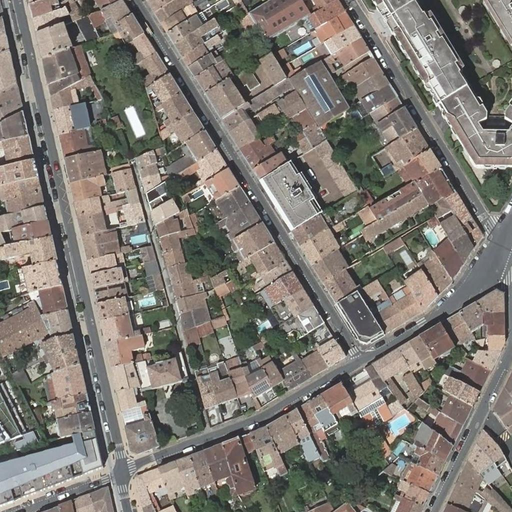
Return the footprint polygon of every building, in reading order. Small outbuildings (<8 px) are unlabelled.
[(59,5),(57,0),(47,0),(30,6),(33,20),(53,14),(62,11),(59,5)] [(66,0),(59,5),(62,11),(66,8),(75,2),(78,0),(66,0)] [(132,16),(122,0),(111,7),(107,10),(103,12),(101,12),(89,16),(95,28),(105,22),(111,18),(116,26),(132,16)] [(94,0),(101,12),(103,12),(107,10),(111,7),(122,0),(94,0)] [(149,0),(147,2),(154,13),(176,0),(149,0)] [(176,0),(154,13),(161,24),(192,5),(194,4),(191,0),(176,0)] [(167,35),(196,17),(194,14),(197,13),(194,8),(195,7),(196,8),(205,2),(203,0),(200,0),(194,4),(192,5),(161,24),(167,35)] [(272,0),(269,2),(249,14),(250,15),(256,26),(263,37),(266,42),(303,20),(308,17),(312,15),(304,2),(307,0),(272,0)] [(345,13),(337,0),(319,11),(312,15),(308,17),(316,30),(345,13)] [(337,0),(312,0),(319,11),(337,0)] [(511,0),(372,0),(378,8),(380,6),(382,9),(387,11),(388,10),(396,24),(396,25),(395,29),(396,32),(394,34),(402,47),(405,46),(408,51),(407,55),(412,65),(417,66),(420,71),(418,73),(426,86),(429,85),(448,116),(445,118),(452,129),(454,128),(459,136),(457,137),(464,148),(466,147),(471,156),(469,157),(475,167),(484,167),(484,165),(507,166),(507,168),(511,168),(511,0)] [(84,18),(75,2),(66,8),(70,16),(73,22),(76,21),(84,18)] [(250,15),(249,14),(245,7),(243,3),(236,7),(244,19),(250,15)] [(70,16),(66,8),(62,11),(53,14),(33,20),(36,36),(61,27),(58,19),(70,16)] [(345,13),(316,30),(314,32),(321,45),(326,42),(353,26),(345,13)] [(256,26),(250,15),(244,19),(241,21),(247,31),(256,26)] [(89,16),(84,18),(76,21),(87,44),(100,39),(95,28),(89,16)] [(144,35),(132,16),(116,26),(119,33),(122,38),(123,40),(131,36),(134,41),(144,35)] [(202,28),(196,17),(167,35),(174,45),(202,28)] [(308,17),(303,20),(311,33),(314,32),(316,30),(308,17)] [(111,18),(105,22),(111,35),(114,35),(119,33),(116,26),(111,18)] [(174,45),(182,58),(201,46),(205,44),(201,39),(219,27),(215,20),(202,28),(174,45)] [(249,45),(263,37),(256,26),(247,31),(242,34),(249,45)] [(361,39),(353,26),(326,42),(331,49),(316,57),(319,63),(321,62),(329,57),(336,53),(361,39)] [(71,50),(63,27),(61,27),(36,36),(42,60),(71,50)] [(314,32),(311,33),(319,46),(321,45),(314,32)] [(0,56),(10,52),(5,34),(0,36),(0,56)] [(156,54),(144,35),(134,41),(126,46),(129,52),(137,47),(140,53),(132,58),(136,66),(143,61),(156,54)] [(182,58),(189,68),(208,57),(211,55),(215,52),(212,47),(221,41),(218,36),(205,44),(201,46),(182,58)] [(369,51),(361,39),(336,53),(344,67),(369,51)] [(48,85),(51,97),(75,84),(81,81),(86,79),(90,77),(88,71),(80,47),(71,50),(42,60),(48,85)] [(282,51),(274,55),(273,56),(280,69),(289,64),(289,63),(282,51)] [(0,92),(17,84),(13,68),(10,52),(0,56),(0,92)] [(143,61),(136,66),(139,71),(146,66),(153,76),(143,81),(146,90),(151,87),(170,75),(156,54),(143,61)] [(274,55),(273,54),(261,62),(275,87),(287,79),(280,69),(273,56),(274,55)] [(208,57),(189,68),(195,79),(223,62),(220,59),(216,61),(211,55),(208,57)] [(333,63),(329,57),(321,62),(327,71),(329,70),(332,74),(335,72),(331,65),(333,63)] [(381,71),(373,58),(345,75),(334,82),(337,87),(348,80),(353,89),(381,71)] [(195,79),(205,95),(229,81),(232,79),(233,78),(223,62),(223,63),(195,79)] [(321,62),(319,63),(296,76),(290,80),(296,92),(307,109),(316,124),(319,128),(320,128),(350,109),(342,96),(334,82),(330,76),(332,74),(329,70),(327,71),(321,62)] [(289,64),(280,69),(287,79),(288,79),(290,80),(296,76),(289,64)] [(260,85),(250,68),(236,77),(234,78),(241,89),(247,86),(250,91),(260,85)] [(390,84),(381,71),(353,89),(362,102),(390,84)] [(151,87),(146,90),(148,96),(153,93),(152,91),(153,90),(161,102),(160,103),(158,101),(154,104),(158,109),(162,107),(163,105),(182,95),(170,75),(151,87)] [(51,97),(54,111),(80,105),(76,90),(90,87),(98,101),(103,100),(91,76),(90,77),(86,79),(81,81),(75,84),(51,97)] [(288,79),(287,79),(275,87),(268,91),(250,102),(250,103),(253,108),(255,111),(290,89),(293,94),(296,92),(290,80),(288,79)] [(217,114),(221,121),(245,107),(240,100),(229,81),(205,95),(214,108),(217,114)] [(0,92),(0,124),(23,114),(17,84),(0,92)] [(362,102),(355,106),(358,112),(364,108),(369,105),(372,110),(367,113),(369,115),(397,97),(390,84),(362,102)] [(307,109),(296,92),(293,94),(280,102),(287,114),(290,118),(293,117),(307,109)] [(162,107),(158,109),(156,110),(158,113),(164,109),(170,119),(164,124),(168,129),(172,126),(174,125),(193,113),(182,95),(163,105),(162,107)] [(369,115),(388,147),(394,144),(400,140),(417,129),(404,109),(397,97),(369,115)] [(282,118),(287,114),(280,102),(274,106),(280,114),(282,118)] [(221,121),(229,132),(249,121),(245,114),(253,108),(250,103),(248,105),(245,107),(221,121)] [(89,129),(84,104),(80,105),(54,111),(59,135),(84,130),(87,129),(89,129)] [(274,106),(258,116),(263,124),(280,114),(274,106)] [(302,132),(316,124),(307,109),(293,117),(302,132)] [(168,129),(160,133),(164,147),(167,155),(172,152),(167,136),(175,131),(184,145),(186,143),(205,132),(193,113),(174,125),(172,126),(168,129)] [(29,136),(23,114),(0,124),(0,142),(2,142),(29,136)] [(113,123),(117,130),(121,128),(117,118),(112,120),(113,123)] [(237,146),(240,150),(259,138),(257,134),(256,132),(249,121),(229,132),(237,146)] [(328,140),(320,128),(319,128),(316,124),(302,132),(308,140),(313,149),(315,148),(320,145),(327,141),(328,140)] [(88,147),(93,146),(89,129),(87,129),(84,130),(88,147)] [(400,140),(394,144),(388,147),(385,149),(394,163),(392,164),(396,172),(399,170),(404,167),(430,151),(417,129),(400,140)] [(59,135),(65,160),(95,153),(93,146),(88,147),(84,130),(59,135)] [(217,151),(205,132),(186,143),(189,147),(184,150),(188,157),(171,166),(166,169),(166,170),(168,176),(169,179),(175,176),(176,176),(189,168),(198,162),(217,151)] [(308,140),(302,132),(293,137),(297,144),(299,146),(301,145),(308,140)] [(34,162),(29,136),(2,142),(0,142),(0,149),(4,149),(6,161),(0,162),(0,169),(8,168),(34,162)] [(240,150),(253,171),(274,157),(278,156),(271,145),(276,142),(272,136),(262,142),(259,138),(240,150)] [(301,145),(304,151),(306,153),(313,149),(308,140),(301,145)] [(359,191),(347,173),(327,141),(320,145),(315,148),(319,156),(346,199),(359,191)] [(167,155),(164,147),(159,149),(162,157),(167,155)] [(229,170),(217,151),(198,162),(189,168),(191,171),(193,173),(194,172),(199,181),(202,186),(205,184),(229,170)] [(286,165),(291,162),(306,153),(304,151),(284,163),(286,165)] [(442,169),(430,151),(404,167),(399,170),(409,187),(405,189),(407,192),(417,185),(442,169)] [(65,160),(70,184),(104,176),(106,176),(101,152),(95,153),(65,160)] [(153,152),(136,159),(140,171),(156,163),(153,152)] [(253,171),(260,182),(277,170),(281,168),(274,157),(253,171)] [(0,187),(38,179),(34,162),(8,168),(0,169),(0,187)] [(260,182),(292,233),(320,215),(323,214),(315,200),(317,199),(315,195),(302,174),(299,176),(291,162),(286,165),(281,168),(277,170),(260,182)] [(156,163),(140,171),(143,182),(159,174),(156,163)] [(113,174),(131,170),(130,165),(112,169),(113,174)] [(176,176),(175,176),(177,183),(193,173),(191,171),(189,168),(176,176)] [(405,189),(376,206),(370,210),(378,222),(378,221),(423,195),(427,203),(430,207),(444,198),(445,200),(457,193),(442,169),(417,185),(407,192),(405,189)] [(127,191),(137,189),(131,170),(113,174),(112,174),(118,194),(127,191)] [(239,187),(229,170),(205,184),(202,186),(199,188),(188,194),(186,195),(182,198),(183,200),(185,203),(202,193),(208,190),(210,192),(215,188),(219,193),(213,197),(215,201),(239,187)] [(159,174),(143,182),(146,194),(147,194),(148,194),(162,184),(169,180),(170,180),(169,179),(168,176),(160,178),(159,174)] [(70,184),(75,203),(100,198),(97,187),(106,185),(104,176),(70,184)] [(153,212),(151,212),(151,213),(170,202),(166,188),(170,187),(178,185),(177,183),(175,176),(169,179),(170,180),(169,180),(162,184),(148,194),(153,212)] [(42,193),(38,179),(0,187),(0,191),(3,202),(6,202),(42,193)] [(250,204),(239,187),(215,201),(224,215),(221,217),(224,220),(250,204)] [(210,192),(213,197),(219,193),(215,188),(210,192)] [(131,205),(141,202),(137,189),(127,191),(131,205)] [(376,206),(366,190),(360,194),(368,207),(370,210),(376,206)] [(45,208),(42,193),(6,202),(8,211),(5,212),(5,214),(0,214),(0,217),(0,218),(9,216),(21,213),(45,208)] [(472,219),(457,193),(445,200),(452,211),(455,217),(460,226),(472,219)] [(378,221),(378,222),(361,232),(363,235),(366,240),(383,230),(427,203),(423,195),(378,221)] [(75,203),(77,217),(103,211),(112,209),(109,196),(100,198),(75,203)] [(452,211),(445,200),(444,198),(430,207),(435,216),(437,220),(452,211)] [(170,202),(151,213),(155,226),(177,214),(172,205),(175,204),(173,200),(170,202)] [(103,211),(77,217),(82,236),(108,231),(104,215),(117,212),(124,210),(128,222),(119,224),(120,228),(131,225),(146,222),(141,202),(131,205),(116,208),(112,209),(103,211)] [(262,224),(250,204),(224,220),(216,225),(218,229),(227,224),(231,232),(223,237),(228,244),(230,243),(234,241),(262,224)] [(370,210),(368,207),(333,227),(328,230),(326,232),(300,246),(312,266),(338,250),(329,236),(354,221),(359,229),(357,230),(359,233),(361,232),(378,222),(370,210)] [(47,216),(45,208),(21,213),(9,216),(0,218),(0,249),(8,247),(1,233),(14,230),(24,228),(32,226),(48,223),(47,216)] [(177,214),(155,226),(157,226),(160,237),(181,232),(178,220),(184,219),(187,231),(194,229),(189,216),(187,209),(177,214)] [(328,230),(333,227),(325,213),(323,214),(320,215),(292,233),(300,246),(326,232),(328,230)] [(196,233),(200,232),(194,214),(189,216),(194,229),(196,233)] [(437,220),(435,216),(427,221),(431,227),(439,222),(437,220)] [(474,249),(460,226),(455,217),(441,225),(449,239),(464,264),(474,249)] [(483,236),(472,219),(460,226),(474,249),(483,236)] [(133,235),(149,231),(146,222),(131,225),(133,235)] [(52,238),(48,223),(32,226),(24,228),(14,230),(17,245),(52,238)] [(274,243),(262,224),(234,241),(230,243),(233,247),(236,244),(240,251),(237,253),(242,262),(245,260),(274,243)] [(120,253),(119,248),(114,229),(108,231),(82,236),(88,261),(114,254),(120,253)] [(181,232),(160,237),(164,253),(181,249),(179,241),(197,236),(196,233),(194,229),(187,231),(181,232)] [(401,237),(383,248),(387,256),(406,245),(401,237)] [(8,247),(0,249),(0,261),(32,254),(34,267),(57,262),(52,238),(17,245),(8,247)] [(453,282),(464,264),(449,239),(434,252),(437,258),(444,266),(453,282)] [(142,248),(153,246),(151,241),(119,248),(120,253),(122,253),(142,248)] [(286,262),(274,243),(245,260),(242,262),(236,265),(241,275),(247,271),(245,267),(254,262),(259,270),(252,274),(255,280),(256,280),(286,262)] [(146,263),(157,260),(153,246),(142,248),(146,263)] [(349,268),(358,263),(356,260),(354,262),(352,258),(345,262),(341,256),(348,252),(346,248),(345,246),(338,250),(312,266),(323,284),(349,268)] [(438,297),(453,282),(444,266),(437,258),(434,252),(433,251),(430,247),(425,251),(429,257),(431,260),(423,266),(421,263),(418,265),(422,271),(438,297)] [(181,249),(164,253),(168,268),(185,263),(181,249)] [(114,254),(88,261),(91,276),(122,268),(126,267),(122,253),(120,253),(114,254)] [(429,257),(421,263),(423,266),(431,260),(429,257)] [(155,275),(160,274),(157,260),(146,263),(150,276),(155,275)] [(57,262),(34,267),(24,269),(30,293),(40,291),(62,287),(57,262)] [(293,273),(286,262),(256,280),(262,291),(264,290),(293,273)] [(185,263),(168,268),(173,286),(193,281),(188,263),(185,263)] [(215,266),(208,269),(209,271),(210,276),(212,279),(218,275),(215,266)] [(91,276),(94,289),(125,282),(124,279),(122,268),(91,276)] [(357,292),(362,290),(360,286),(354,290),(345,276),(351,272),(349,268),(323,284),(337,305),(357,292)] [(228,275),(226,271),(218,275),(212,279),(212,280),(215,288),(225,283),(223,278),(228,275)] [(423,312),(438,297),(422,271),(405,283),(423,312)] [(360,286),(351,272),(345,276),(354,290),(360,286)] [(304,290),(293,273),(264,290),(262,291),(255,295),(257,298),(266,294),(274,307),(280,303),(304,290)] [(155,275),(150,276),(154,292),(159,290),(165,289),(160,274),(155,275)] [(223,278),(225,283),(231,280),(228,275),(223,278)] [(193,281),(173,286),(178,300),(197,295),(202,294),(199,283),(212,280),(212,279),(210,276),(204,277),(198,279),(193,281)] [(231,291),(232,293),(237,291),(231,280),(225,283),(231,291)] [(362,290),(357,292),(364,302),(379,292),(385,302),(369,311),(385,335),(404,323),(389,299),(386,295),(384,290),(377,281),(362,290)] [(125,282),(94,289),(97,305),(125,298),(128,297),(125,282)] [(215,289),(218,297),(231,291),(225,283),(215,288),(215,289)] [(404,323),(423,312),(405,283),(386,295),(389,299),(404,323)] [(68,311),(62,287),(40,291),(42,298),(34,301),(42,317),(46,316),(68,311)] [(314,307),(304,290),(280,303),(288,315),(283,318),(286,323),(291,320),(303,313),(305,312),(314,307)] [(40,291),(30,293),(34,301),(42,298),(40,291)] [(497,291),(476,303),(480,311),(478,313),(479,314),(480,316),(481,319),(481,322),(478,324),(481,328),(481,327),(484,326),(483,313),(504,313),(504,294),(497,291)] [(367,345),(385,335),(372,316),(369,311),(364,302),(357,292),(337,305),(352,329),(360,343),(367,345)] [(181,314),(181,321),(184,332),(197,327),(208,323),(204,307),(202,301),(204,300),(203,293),(202,294),(197,295),(178,300),(181,313),(181,314)] [(125,298),(97,305),(101,322),(129,315),(128,312),(125,302),(125,298)] [(25,306),(28,311),(41,338),(50,333),(42,317),(34,301),(25,306)] [(476,303),(460,313),(472,333),(481,328),(478,324),(481,322),(481,319),(480,316),(479,314),(478,313),(480,311),(476,303)] [(291,320),(286,323),(280,326),(286,335),(297,329),(302,337),(308,333),(325,323),(319,314),(314,307),(305,312),(303,313),(291,320)] [(28,311),(0,325),(0,348),(4,356),(41,338),(28,311)] [(74,335),(68,311),(46,316),(42,317),(50,333),(53,340),(54,340),(55,340),(57,339),(74,335)] [(460,313),(441,324),(455,348),(459,355),(465,357),(468,355),(463,350),(460,345),(475,337),(472,333),(460,313)] [(505,336),(504,313),(483,313),(484,326),(484,336),(489,336),(505,336)] [(129,315),(101,322),(106,344),(129,339),(142,335),(152,333),(151,328),(140,330),(133,332),(129,315)] [(227,324),(225,316),(210,322),(213,330),(227,324)] [(208,323),(197,327),(198,332),(200,337),(214,332),(213,330),(210,322),(208,323)] [(441,324),(420,337),(434,360),(455,348),(441,324)] [(228,326),(219,328),(225,354),(234,352),(228,326)] [(197,327),(184,332),(188,346),(201,342),(200,337),(198,332),(197,327)] [(335,340),(329,331),(326,333),(332,342),(321,348),(317,342),(315,344),(318,350),(329,368),(346,358),(335,340)] [(80,365),(74,335),(57,339),(55,340),(54,340),(53,340),(43,345),(44,349),(41,350),(44,357),(48,355),(51,362),(48,364),(53,375),(56,374),(59,372),(80,365)] [(129,339),(106,344),(112,368),(133,363),(135,363),(133,354),(145,351),(142,335),(129,339)] [(505,343),(505,336),(489,336),(489,352),(501,352),(505,343)] [(420,337),(409,343),(423,367),(426,372),(430,379),(432,383),(435,380),(433,378),(429,371),(434,368),(436,371),(439,369),(434,360),(420,337)] [(264,347),(261,341),(253,345),(256,351),(264,347)] [(409,343),(398,350),(408,366),(412,373),(415,372),(423,367),(409,343)] [(287,347),(294,357),(298,355),(292,345),(287,347)] [(311,378),(329,368),(318,350),(301,361),(311,378)] [(398,350),(373,364),(388,387),(398,400),(405,409),(407,411),(409,409),(404,402),(407,400),(392,380),(391,381),(389,378),(398,372),(408,366),(398,350)] [(491,371),(501,352),(489,352),(479,351),(473,361),(491,371)] [(183,381),(190,379),(182,352),(175,354),(177,359),(183,381)] [(301,361),(298,355),(276,368),(284,381),(290,391),(311,378),(301,361)] [(252,393),(246,377),(243,369),(239,357),(225,362),(238,398),(252,393)] [(265,367),(273,362),(271,358),(262,362),(265,367)] [(183,382),(183,381),(177,359),(157,365),(157,366),(147,369),(153,390),(183,382)] [(444,371),(441,373),(451,378),(454,380),(480,393),(491,371),(473,361),(470,360),(467,364),(471,366),(465,379),(461,377),(453,373),(452,375),(444,371)] [(141,387),(143,393),(153,390),(147,369),(145,361),(135,363),(133,363),(141,387)] [(210,375),(218,405),(238,398),(225,362),(225,361),(217,364),(218,366),(209,370),(210,375)] [(243,369),(246,377),(263,370),(262,368),(261,369),(257,362),(243,368),(243,369)] [(284,381),(276,368),(273,362),(265,367),(262,368),(263,370),(274,387),(284,381)] [(134,389),(141,387),(133,363),(112,368),(117,392),(134,389)] [(373,364),(365,369),(372,380),(379,392),(388,387),(373,364)] [(467,364),(461,377),(465,379),(471,366),(467,364)] [(44,379),(50,404),(57,401),(70,396),(73,398),(87,395),(80,365),(59,372),(56,374),(53,375),(47,378),(44,379)] [(23,368),(12,373),(20,388),(28,386),(32,385),(23,368)] [(199,370),(195,372),(205,410),(218,405),(210,375),(209,370),(208,368),(199,370)] [(254,399),(274,387),(263,370),(246,377),(252,393),(254,399)] [(414,396),(416,400),(419,398),(424,392),(419,385),(414,376),(412,373),(403,379),(411,392),(414,396)] [(451,378),(444,391),(448,393),(452,395),(473,407),(480,393),(454,380),(451,378)] [(430,379),(419,385),(424,392),(430,385),(432,383),(430,379)] [(348,395),(358,412),(364,421),(378,446),(382,443),(386,441),(377,427),(370,413),(377,408),(385,422),(394,417),(388,407),(379,392),(372,380),(348,395)] [(342,383),(321,396),(338,426),(341,424),(339,421),(355,411),(356,413),(358,412),(348,395),(342,383)] [(511,396),(505,388),(494,410),(511,435),(511,396)] [(117,392),(122,412),(133,409),(138,407),(134,389),(117,392)] [(0,391),(0,445),(22,437),(0,391)] [(91,413),(87,395),(73,398),(70,396),(57,401),(50,404),(48,405),(47,406),(48,408),(51,407),(53,411),(56,411),(58,420),(91,413)] [(464,427),(473,407),(452,395),(443,413),(464,427)] [(321,396),(308,403),(320,423),(323,430),(333,424),(345,445),(348,443),(348,442),(338,426),(321,396)] [(414,403),(437,418),(440,412),(419,398),(416,400),(414,403)] [(388,407),(394,417),(405,409),(398,400),(388,407)] [(321,457),(323,462),(331,459),(320,438),(317,434),(323,430),(320,423),(308,403),(297,409),(321,457)] [(138,455),(160,447),(147,405),(138,407),(133,409),(122,412),(125,428),(131,452),(138,455)] [(370,413),(377,427),(385,422),(377,408),(370,413)] [(38,409),(32,412),(39,426),(45,424),(38,409)] [(297,409),(286,416),(299,443),(304,452),(310,463),(321,457),(297,409)] [(443,413),(440,412),(437,418),(432,430),(454,447),(464,427),(443,413)] [(95,431),(91,413),(58,420),(62,438),(95,431)] [(286,416),(266,428),(278,453),(299,443),(286,416)] [(337,431),(333,424),(323,430),(327,437),(337,431)] [(432,430),(424,424),(419,430),(421,430),(414,446),(418,448),(446,461),(454,447),(432,430)] [(266,428),(251,434),(256,448),(263,467),(274,462),(277,467),(281,476),(288,472),(278,453),(266,428)] [(494,464),(505,457),(499,447),(484,430),(477,444),(491,458),(492,461),(494,464)] [(223,444),(238,494),(241,493),(242,494),(245,496),(250,494),(252,491),(252,490),(255,489),(243,453),(256,448),(251,434),(223,444)] [(74,447),(0,466),(0,498),(81,465),(83,475),(103,468),(98,442),(84,446),(82,437),(71,439),(74,447)] [(348,442),(348,443),(354,452),(358,449),(353,440),(348,442)] [(204,451),(214,481),(227,476),(228,478),(227,481),(228,484),(230,485),(230,486),(231,486),(232,491),(232,492),(231,493),(232,493),(232,494),(232,495),(233,495),(233,496),(234,496),(235,496),(236,496),(237,495),(238,495),(238,494),(223,444),(204,451)] [(491,458),(477,444),(468,462),(485,480),(488,477),(482,471),(492,461),(491,458)] [(439,476),(446,461),(418,448),(415,454),(422,457),(418,466),(439,476)] [(201,487),(215,482),(214,481),(204,451),(190,457),(201,487)] [(415,454),(411,463),(412,463),(418,466),(422,457),(415,454)] [(190,491),(201,487),(190,457),(176,462),(185,488),(186,489),(187,493),(189,499),(192,498),(191,495),(192,495),(190,491)] [(176,462),(159,469),(171,500),(176,498),(174,492),(185,488),(176,462)] [(274,462),(263,467),(265,472),(277,467),(274,462)] [(503,511),(511,511),(511,509),(493,489),(491,492),(485,489),(483,493),(477,490),(482,481),(486,485),(487,483),(485,480),(468,462),(457,484),(447,504),(464,511),(480,511),(485,504),(473,498),(474,496),(481,500),(485,503),(486,501),(495,506),(503,511)] [(412,463),(403,481),(430,494),(439,476),(418,466),(412,463)] [(397,467),(392,464),(390,466),(383,472),(392,476),(397,467)] [(159,469),(142,475),(151,500),(156,511),(160,511),(161,511),(155,498),(154,498),(152,493),(161,490),(166,502),(171,501),(171,500),(159,469)] [(156,511),(151,500),(142,475),(137,477),(144,511),(156,511)] [(401,497),(423,508),(430,494),(403,481),(399,489),(403,491),(401,497)] [(113,511),(108,488),(90,495),(94,511),(113,511)] [(94,511),(90,495),(72,501),(74,511),(94,511)] [(420,511),(423,508),(401,497),(397,495),(395,499),(398,500),(392,511),(420,511)] [(306,511),(334,511),(327,496),(323,498),(327,504),(311,511),(309,509),(306,511)] [(74,511),(72,501),(59,506),(60,511),(74,511)] [(351,501),(347,503),(353,511),(358,511),(364,507),(351,501)] [(353,511),(347,503),(346,504),(335,511),(353,511)]
